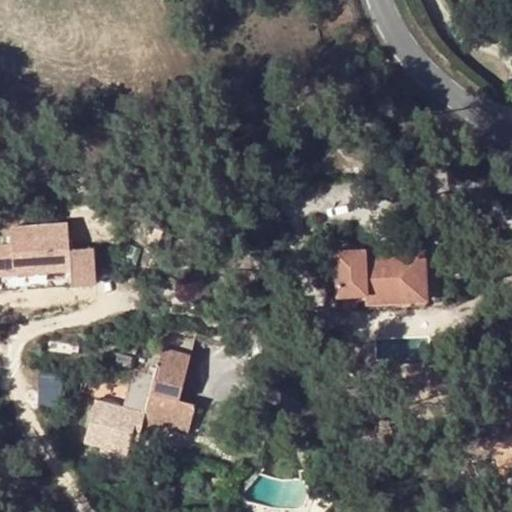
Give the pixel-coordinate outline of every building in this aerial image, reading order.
[(61,231),(4,232),(5,258),(0,258),(0,294),(33,293),(32,272),(62,272),(63,293),(86,292),(85,256),(62,256),(61,231)] [(338,295),(367,293),(388,292),(389,301),(427,299),(426,248),(386,250),(386,258),(367,259),(367,251),(367,248),(336,249),(338,295)] [(386,258),(386,250),(367,251),(367,259),(386,258)] [(32,272),(33,293),(63,293),(62,272),(32,272)] [(206,280),(184,285),(187,297),(208,293),(206,280)] [(388,292),(367,293),(367,302),(389,301),(388,292)] [(102,445),(127,451),(133,428),(139,430),(153,423),(187,431),(194,404),(178,400),(170,397),(172,388),(180,390),(194,338),(164,335),(157,366),(131,379),(124,408),(97,401),(87,441),(102,445)] [(178,400),(180,390),(172,388),(170,397),(178,400)] [(511,395),(500,398),(503,416),(511,414),(511,443),(495,447),(502,480),(511,478),(511,395)] [(125,458),(127,451),(102,445),(101,452),(125,458)] [(466,511),(466,501),(439,504),(439,511),(466,511)]
